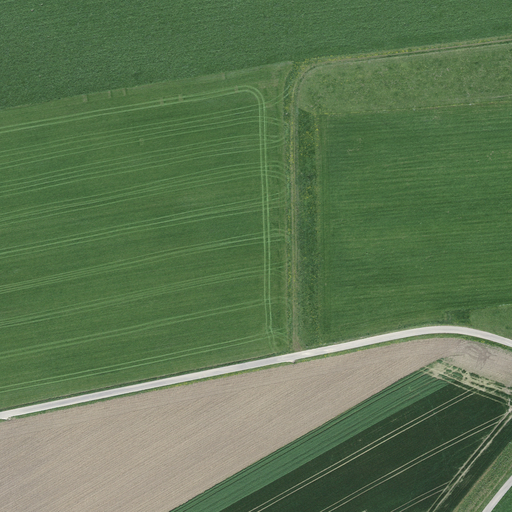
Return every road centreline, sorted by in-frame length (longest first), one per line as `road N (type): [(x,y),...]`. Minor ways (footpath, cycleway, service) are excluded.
road 1 (track): [(0,417),(443,328),(511,347)]
road 2 (track): [(511,39),(315,67),(297,80),(296,355)]
